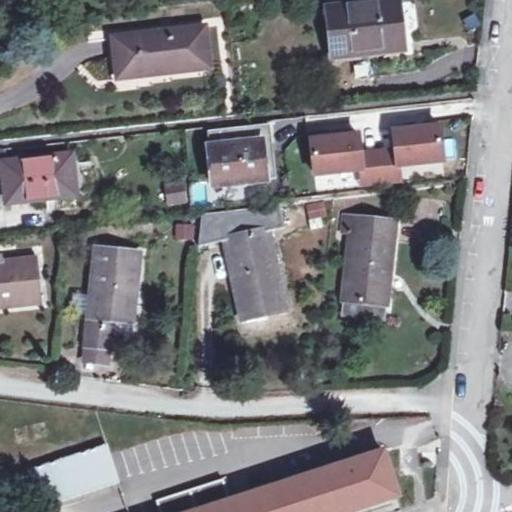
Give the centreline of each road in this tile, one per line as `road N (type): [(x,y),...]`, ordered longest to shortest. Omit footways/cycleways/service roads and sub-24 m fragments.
road 1 (unclassified): [(0,380),(265,412),(473,398)]
road 2 (residential): [(473,398),(511,23)]
